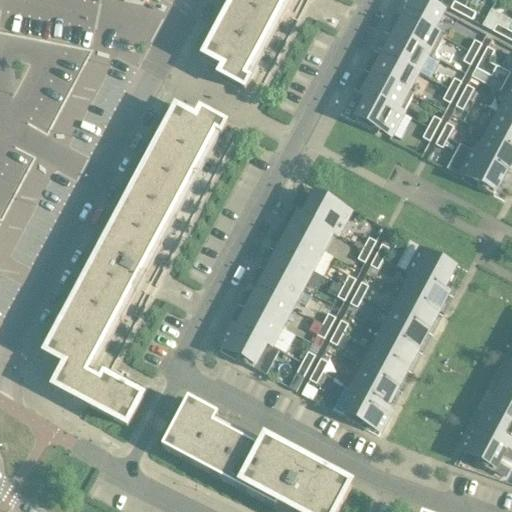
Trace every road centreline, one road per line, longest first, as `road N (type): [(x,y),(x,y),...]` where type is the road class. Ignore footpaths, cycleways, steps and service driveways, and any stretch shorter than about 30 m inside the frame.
road 1 (residential): [(372,0),(180,369)]
road 2 (residential): [(173,29),(0,356)]
road 3 (residential): [(180,369),(364,473),(472,511)]
road 4 (residential): [(173,29),(14,0)]
